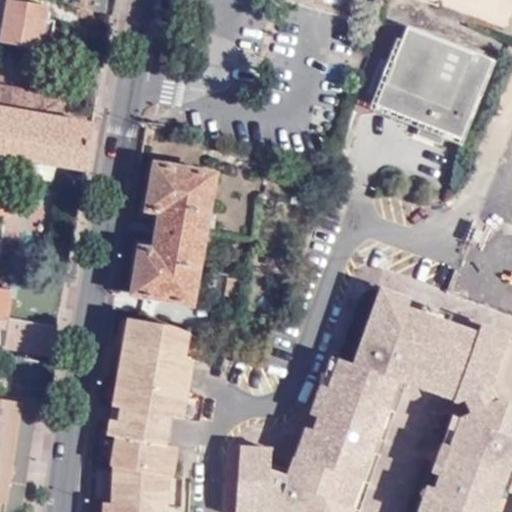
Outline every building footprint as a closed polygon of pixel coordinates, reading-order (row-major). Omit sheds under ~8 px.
[(18,0),(6,0),(0,34),(0,41),(39,49),(44,18),(29,16),(31,2),(18,0)] [(86,0),(85,7),(111,16),(114,0),(86,0)] [(414,124),(409,136),(435,146),(440,134),(455,139),(486,59),(401,26),(370,106),(414,124)] [(0,155),(85,170),(93,123),(62,117),(66,97),(0,85),(0,155)] [(204,232),(214,177),(155,166),(146,211),(160,213),(153,252),(139,250),(132,295),(192,306),(201,250),(204,232)] [(0,217),(8,218),(10,189),(0,188),(0,217)] [(0,317),(11,320),(58,328),(62,307),(9,297),(9,291),(0,288),(0,317)] [(493,511),(507,471),(511,457),(511,405),(500,401),(489,386),(505,337),(478,326),(475,336),(407,310),(410,301),(378,290),(350,363),(341,359),(321,416),(309,412),(304,426),(313,429),(304,456),(294,452),(286,473),(269,466),(269,447),(238,446),(234,507),(255,511),(360,511),(404,385),(455,402),(419,511),(493,511)] [(475,336),(478,326),(410,301),(407,310),(475,336)] [(8,348),(53,357),(58,328),(11,320),(8,348)] [(126,323),(122,349),(117,377),(112,409),(121,410),(119,425),(110,424),(108,441),(115,442),(111,470),(115,471),(113,509),(112,511),(196,511),(197,511),(170,509),(171,480),(174,480),(178,451),(167,450),(170,422),(184,423),(189,390),(182,388),(186,361),(190,336),(186,334),(179,331),(126,323)] [(321,416),(341,359),(331,355),(309,412),(321,416)] [(194,362),(186,361),(182,388),(189,390),(194,362)] [(0,503),(20,507),(37,399),(0,393),(0,503)] [(121,410),(112,409),(110,424),(119,425),(121,410)] [(304,426),(294,452),(304,456),(313,429),(304,426)]
